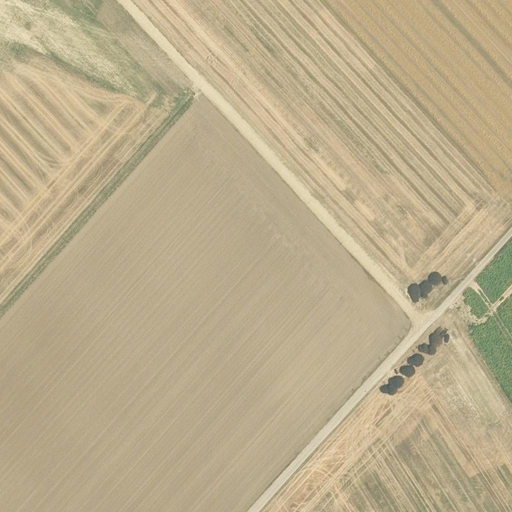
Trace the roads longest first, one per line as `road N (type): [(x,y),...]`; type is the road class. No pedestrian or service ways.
road 1 (track): [(424,327),(122,0)]
road 2 (track): [(254,511),(511,232)]
road 3 (track): [(203,87),(0,313)]
